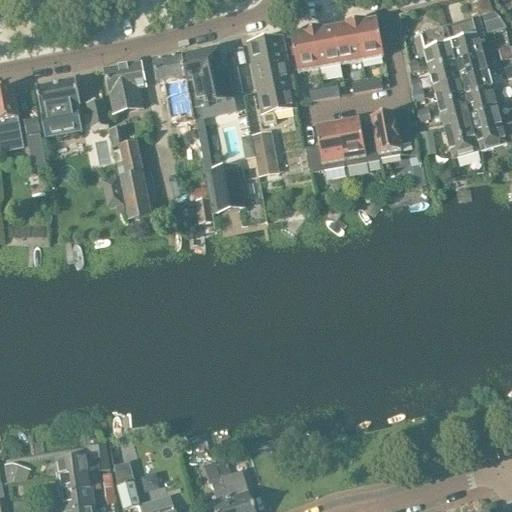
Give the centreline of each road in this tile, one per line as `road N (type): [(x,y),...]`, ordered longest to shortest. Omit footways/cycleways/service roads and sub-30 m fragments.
road 1 (residential): [(0,73),(253,20),(278,0)]
road 2 (residential): [(352,511),(501,472)]
